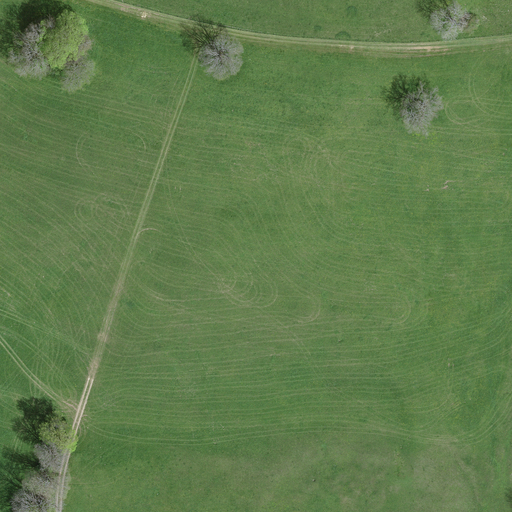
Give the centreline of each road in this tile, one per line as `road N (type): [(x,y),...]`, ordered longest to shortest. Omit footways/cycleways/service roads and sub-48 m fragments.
road 1 (track): [(203,32),(83,398),(57,511)]
road 2 (track): [(90,0),(286,46),(426,53),(511,43)]
